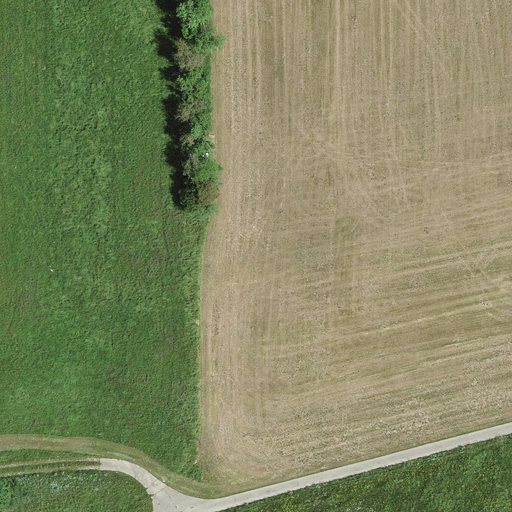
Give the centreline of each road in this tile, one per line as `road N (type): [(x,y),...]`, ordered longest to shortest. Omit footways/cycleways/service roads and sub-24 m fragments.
road 1 (unclassified): [(202,511),(246,488),(511,424)]
road 2 (track): [(0,470),(116,456),(175,511)]
